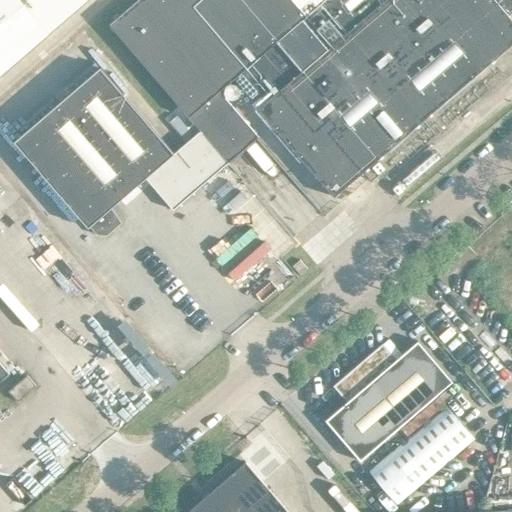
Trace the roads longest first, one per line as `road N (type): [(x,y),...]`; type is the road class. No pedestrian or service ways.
road 1 (unclassified): [(80,511),(511,139)]
road 2 (unknown): [(0,469),(56,393),(43,342),(0,283)]
